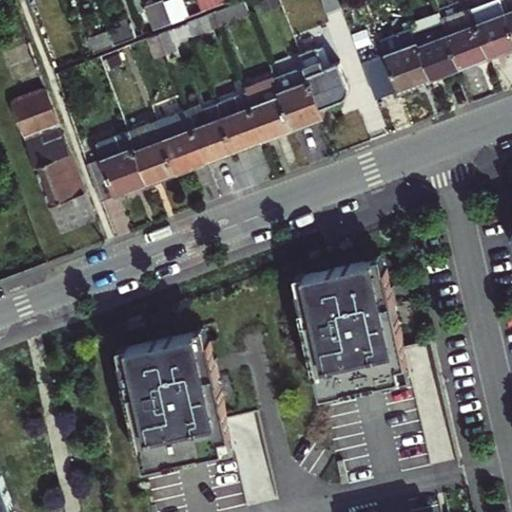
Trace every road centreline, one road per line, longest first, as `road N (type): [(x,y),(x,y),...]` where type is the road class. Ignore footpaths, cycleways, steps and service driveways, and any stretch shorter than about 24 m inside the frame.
road 1 (residential): [(0,315),(443,145)]
road 2 (residential): [(443,145),(511,432)]
